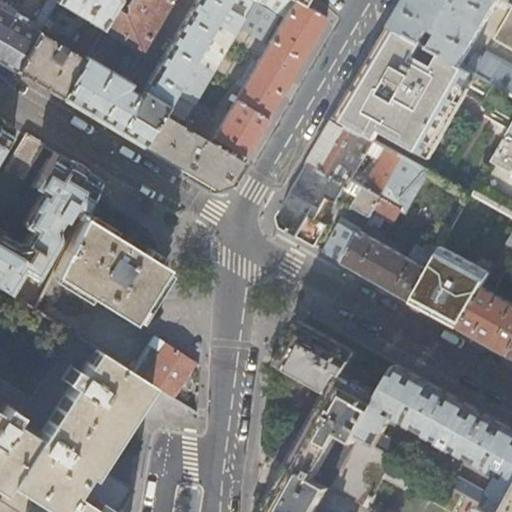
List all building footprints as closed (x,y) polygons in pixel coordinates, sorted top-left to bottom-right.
[(0,0),(0,61),(15,70),(38,32),(43,24),(46,18),(55,3),(56,0),(0,0)] [(38,32),(15,70),(35,82),(60,97),(113,8),(117,0),(56,0),(55,3),(94,25),(91,31),(85,31),(73,52),(38,32)] [(113,8),(60,97),(98,119),(140,144),(158,114),(225,0),(194,0),(138,95),(125,87),(132,74),(128,72),(170,0),(125,0),(123,5),(124,11),(122,13),(113,8)] [(225,0),(158,114),(140,144),(178,166),(214,188),(228,183),(241,161),(189,132),(192,126),(186,122),(182,128),(178,126),(235,26),(260,41),(275,16),(282,19),(256,63),(250,60),(238,80),(244,84),(235,99),(230,96),(227,101),(232,104),(212,138),(244,156),(278,98),(325,19),(299,4),(292,0),(225,0)] [(461,65),(498,0),(406,0),(391,26),(461,65)] [(511,13),(496,40),(511,49),(511,5),(507,3),(503,0),(501,7),(506,10),(507,9),(511,13)] [(46,18),(43,24),(48,27),(52,21),(46,18)] [(424,156),(472,73),(468,69),(461,65),(391,26),(362,74),(336,119),(375,140),(380,131),(424,156)] [(511,66),(489,52),(483,61),(475,57),(468,69),(472,73),(511,94),(511,66)] [(381,195),(404,158),(375,140),(336,119),(322,142),(308,165),(347,187),(352,180),(363,160),(371,164),(375,157),(381,162),(367,188),(381,195)] [(0,285),(8,291),(22,268),(36,275),(58,238),(55,229),(69,207),(81,214),(97,179),(78,167),(53,152),(34,185),(42,191),(23,223),(29,228),(22,240),(14,241),(0,232),(0,150),(12,128),(0,120),(0,285)] [(511,128),(473,195),(511,217),(511,128)] [(33,141),(25,136),(7,168),(9,171),(6,176),(15,182),(19,176),(22,178),(40,145),(33,141)] [(429,171),(404,158),(381,195),(373,212),(394,223),(402,209),(407,210),(429,171)] [(352,180),(347,187),(308,165),(295,187),(278,216),(281,228),(309,244),(313,246),(321,232),(310,225),(326,199),(335,203),(338,200),(370,216),(373,212),(381,195),(367,188),(352,180)] [(145,299),(164,266),(81,215),(71,235),(66,246),(53,274),(131,322),(145,299)] [(355,232),(340,223),(323,252),(342,262),(361,232),(367,221),(363,218),(355,232)] [(66,246),(71,235),(65,232),(60,243),(66,246)] [(436,255),(415,244),(406,258),(361,232),(342,262),(377,282),(411,301),(436,255)] [(511,238),(491,274),(459,328),(483,342),(508,356),(511,348),(511,302),(494,293),(511,262),(511,238)] [(459,328),(491,274),(442,245),(436,255),(411,301),(434,314),(459,328)] [(316,511),(320,505),(330,488),(357,439),(380,395),(355,380),(345,374),(356,353),(321,334),(302,323),(296,325),(279,356),(276,361),(328,391),(314,416),(277,484),(261,511),(316,511)] [(185,380),(196,364),(166,345),(142,379),(145,380),(172,397),(174,396),(185,380)] [(5,405),(0,411),(0,490),(3,486),(43,511),(116,511),(118,508),(121,508),(132,489),(91,463),(108,437),(145,380),(142,379),(92,346),(77,370),(68,365),(66,367),(60,378),(68,383),(68,385),(35,437),(13,423),(12,422),(18,413),(11,409),(5,405)] [(357,439),(463,496),(484,507),(492,511),(504,511),(511,497),(511,430),(461,402),(397,366),(380,395),(357,439)] [(448,511),(454,511),(463,496),(357,439),(330,488),(368,508),(384,477),(448,511)] [(43,511),(3,486),(0,490),(0,501),(16,511),(43,511)] [(511,511),(511,497),(504,511),(492,511),(484,507),(481,511),(511,511)]
